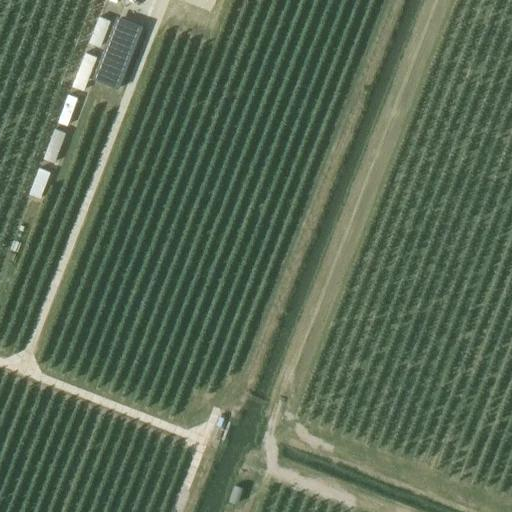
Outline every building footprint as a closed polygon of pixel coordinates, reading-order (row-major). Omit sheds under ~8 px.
[(117,18),(94,78),(119,87),(141,27),(117,18)] [(81,50),(72,86),(85,89),(94,54),(81,50)] [(43,158),(53,161),(63,131),(54,128),(43,158)] [(37,167),(27,193),(41,199),(51,172),(37,167)] [(17,225),(32,229),(38,203),(23,200),(17,225)]
